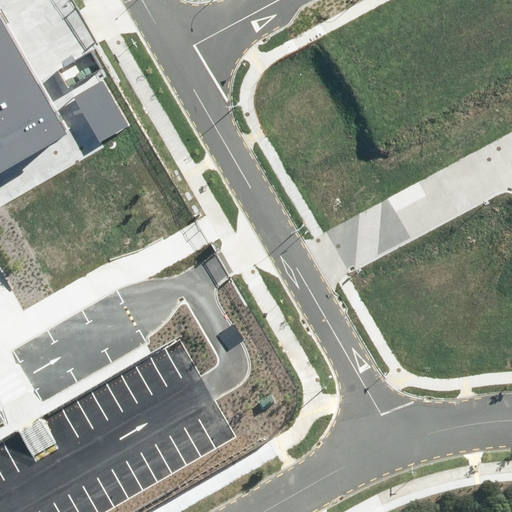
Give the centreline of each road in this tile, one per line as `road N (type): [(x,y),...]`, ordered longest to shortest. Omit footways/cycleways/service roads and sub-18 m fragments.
road 1 (residential): [(301,271),(173,55)]
road 2 (residential): [(492,165),(301,271)]
road 3 (residential): [(392,440),(301,271)]
road 4 (residential): [(392,440),(329,465),(251,511)]
road 5 (residential): [(281,0),(173,55)]
road 6 (residential): [(511,419),(392,440)]
